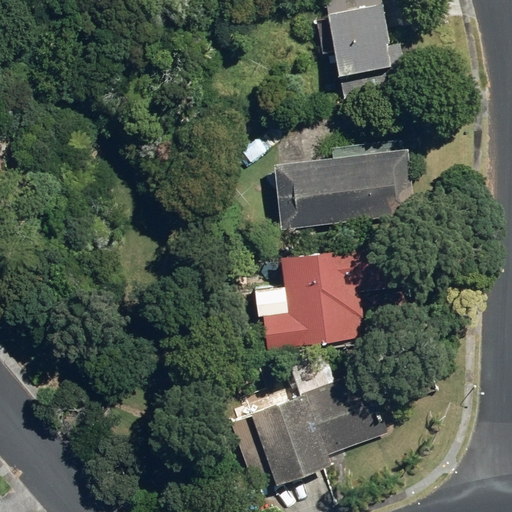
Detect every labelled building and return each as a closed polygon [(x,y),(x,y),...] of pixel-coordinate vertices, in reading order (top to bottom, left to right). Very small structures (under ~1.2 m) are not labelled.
[(390,0),(334,0),(348,68),(402,58),(390,0)] [(247,146),(257,160),(299,132),(289,117),(247,146)] [(413,144),(281,157),(288,224),(420,211),(413,144)] [(404,280),(399,238),(289,250),(296,308),(268,311),(272,347),(369,335),(363,285),(404,280)] [(370,438),(346,374),(259,405),(286,479),(336,460),(333,451),(370,438)]
